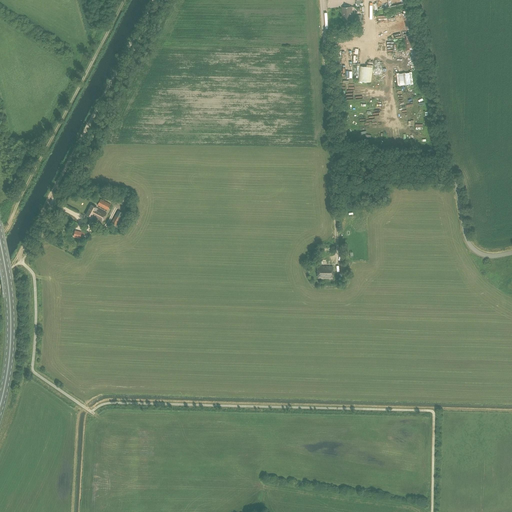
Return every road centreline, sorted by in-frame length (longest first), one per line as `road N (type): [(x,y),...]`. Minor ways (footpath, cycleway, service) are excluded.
road 1 (unclassified): [(511,252),(473,249),(443,170),(349,156),(336,147),(322,0)]
road 2 (track): [(154,0),(16,258)]
road 3 (track): [(0,239),(124,0)]
road 4 (primary): [(0,242),(10,311),(0,401)]
